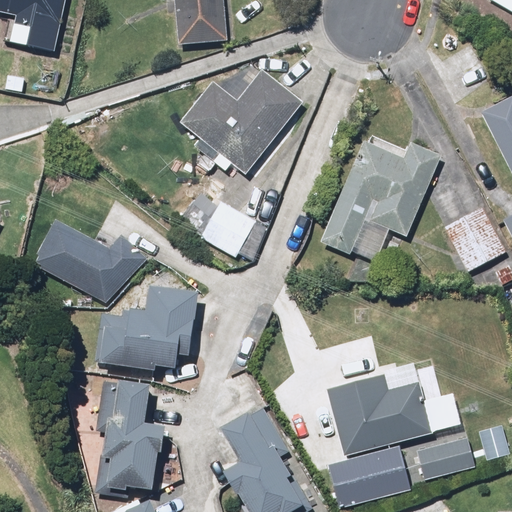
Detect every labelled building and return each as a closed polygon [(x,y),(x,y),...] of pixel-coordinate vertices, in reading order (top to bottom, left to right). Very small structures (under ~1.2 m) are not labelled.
[(54,56),(65,0),(0,0),(0,14),(14,18),(8,47),(54,56)] [(172,0),(176,51),(226,47),(221,0),(172,0)] [(511,0),(486,0),(486,1),(511,16),(511,0)] [(211,84),(178,126),(241,177),(300,105),(258,71),(233,102),(211,84)] [(511,100),(481,116),(511,180),(511,100)] [(350,254),(374,264),(379,253),(392,259),(401,237),(405,238),(439,157),(410,145),(404,160),(362,142),(318,244),(349,257),(350,254)] [(254,225),(219,205),(199,239),(234,259),(254,225)] [(481,210),(444,230),(467,272),(503,252),(481,210)] [(511,215),(501,221),(511,241),(511,215)] [(55,222),(32,267),(105,308),(146,262),(120,238),(109,250),(55,222)] [(97,316),(95,370),(172,373),(172,361),(191,361),(194,290),(146,288),(145,318),(97,316)] [(224,380),(246,371),(276,310),(263,303),(224,380)] [(449,396),(420,404),(415,385),(383,393),(378,377),(326,390),(337,431),(344,456),(457,427),(449,396)] [(146,387),(99,384),(91,495),(156,500),(161,431),(143,430),(146,387)] [(267,449),(246,417),(215,436),(241,479),(229,487),(244,511),(295,511),(300,509),(284,484),(291,479),(271,446),(267,449)] [(511,419),(503,422),(511,449),(511,419)] [(475,471),(466,438),(416,452),(425,485),(475,471)] [(409,492),(398,448),(326,466),(337,510),(409,492)] [(149,511),(146,502),(122,511),(149,511)]
